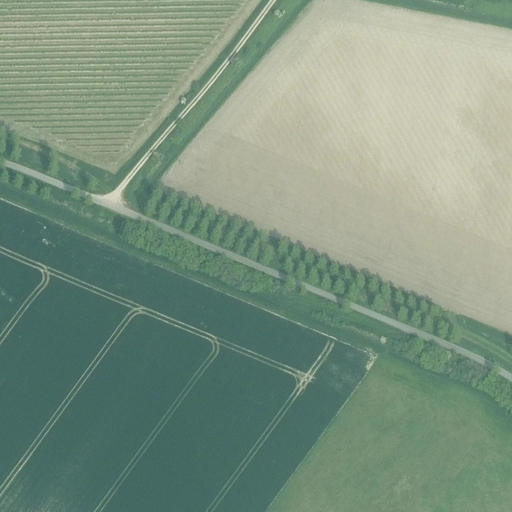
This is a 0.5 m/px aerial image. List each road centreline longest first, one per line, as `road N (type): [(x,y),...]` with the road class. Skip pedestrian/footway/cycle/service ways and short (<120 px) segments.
road 1 (unclassified): [(511,384),(0,161)]
road 2 (track): [(275,0),(100,209)]
